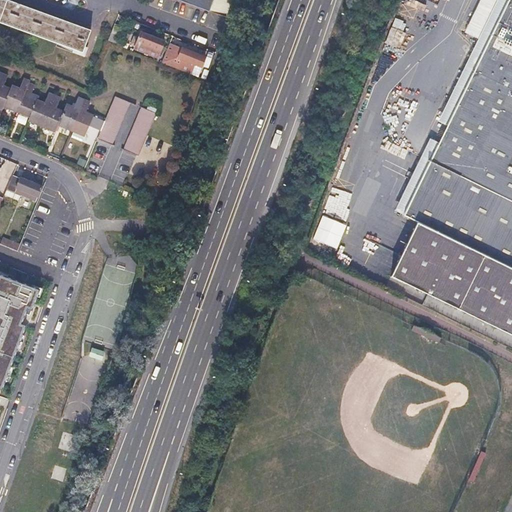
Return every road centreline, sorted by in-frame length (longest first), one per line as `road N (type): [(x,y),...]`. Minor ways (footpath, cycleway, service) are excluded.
road 1 (motorway): [(300,0),(116,500)]
road 2 (motorway): [(167,440),(324,0)]
road 3 (residential): [(0,147),(72,185),(85,226),(0,484)]
